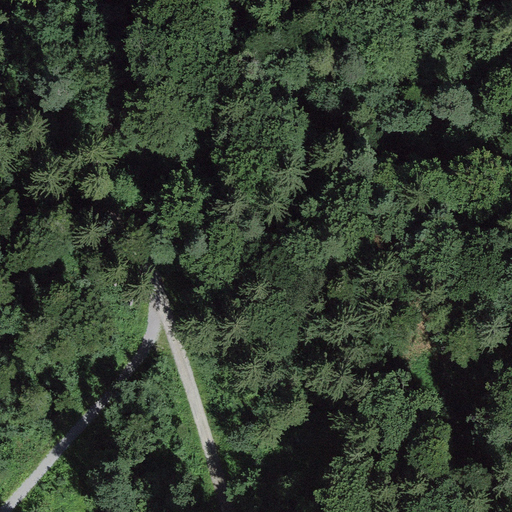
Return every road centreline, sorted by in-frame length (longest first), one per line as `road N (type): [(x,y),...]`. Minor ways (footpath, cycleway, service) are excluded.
road 1 (track): [(228,511),(183,359),(163,332),(142,243),(100,223),(0,214)]
road 2 (track): [(265,0),(142,243)]
road 3 (track): [(163,332),(7,511)]
